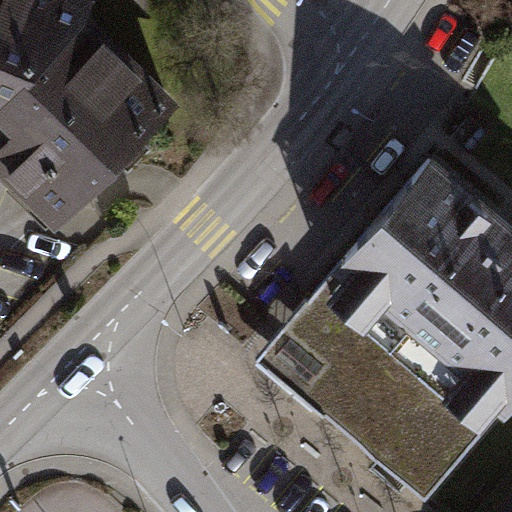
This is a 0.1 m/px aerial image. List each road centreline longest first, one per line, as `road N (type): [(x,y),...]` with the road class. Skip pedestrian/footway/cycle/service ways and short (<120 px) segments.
road 1 (tertiary): [(367,38),(207,229),(76,364)]
road 2 (residential): [(76,364),(199,511)]
